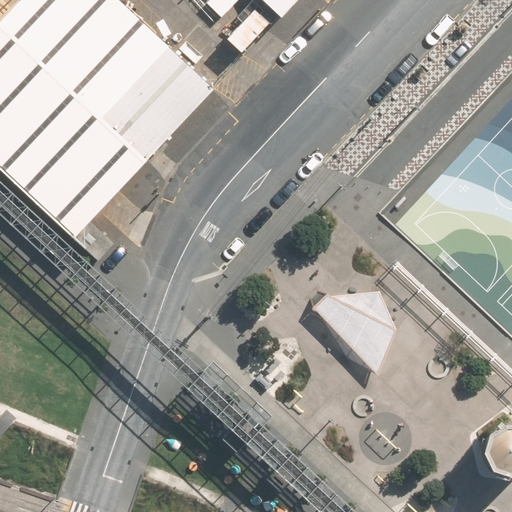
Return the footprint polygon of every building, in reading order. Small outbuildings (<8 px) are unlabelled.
[(0,158),(75,230),(110,194),(153,148),(184,116),(207,91),(206,90),(110,0),(22,0),(0,24),(0,158)] [(261,0),(280,18),(296,0),(261,0)] [(227,39),(242,53),(270,23),(255,10),(227,39)] [(475,125),(479,127),(488,127),(492,126),(496,125),(499,122),(502,120),(505,116),(507,113),(508,109),(509,105),(508,101),(508,97),(506,93),(504,89),(502,86),(499,84),(495,81),(492,80),(487,79),(483,79),(479,79),(475,81),(472,82),(469,85),(466,88),(463,91),(462,95),(461,99),(460,103),(461,107),(462,111),(463,115),(466,118),(468,121),(472,123),(475,125)] [(412,201),(417,203),(437,205),(441,204),(446,201),(450,198),(454,195),(457,191),(459,186),(461,181),(461,176),(461,171),(460,166),(458,161),(456,157),(453,153),(449,149),(445,146),(440,144),(435,143),(430,143),(425,143),(420,144),(415,146),(411,149),(407,152),(404,156),(401,160),(399,165),(398,170),(398,175),(398,180),(400,185),(402,190),(405,194),(408,198),(412,201)] [(511,198),(511,161),(510,163),(507,166),(506,169),(504,173),(503,177),(503,180),(504,184),(505,188),(506,191),(508,195),(511,197),(511,198)] [(327,296),(312,306),(346,356),(377,373),(394,329),(381,291),(327,296)] [(425,425),(430,426),(439,427),(444,426),(449,424),(453,422),(458,419),(461,415),(464,411),(466,406),(467,401),(467,395),(467,390),(465,385),(463,380),(460,376),(456,373),(452,370),(447,368),(442,366),(437,366),(432,366),(426,368),(422,370),(417,373),(414,376),(411,381),(408,385),(407,390),(406,396),(407,401),(408,406),(410,411),(413,415),(416,419),(421,422),(425,425)] [(494,417),(496,418),(507,418),(509,417),(511,416),(511,415),(511,392),(510,391),(508,390),(506,389),(504,388),(501,388),(499,389),(496,389),(494,391),(492,392),(490,394),(489,396),(488,398),(487,400),(487,402),(487,405),(487,407),(488,410),(489,412),(490,414),(492,415),(494,417)] [(495,470),(502,473),(510,473),(511,472),(511,428),(510,428),(503,429),(496,432),(490,436),(486,443),(485,450),(486,458),(490,464),(495,470)]
